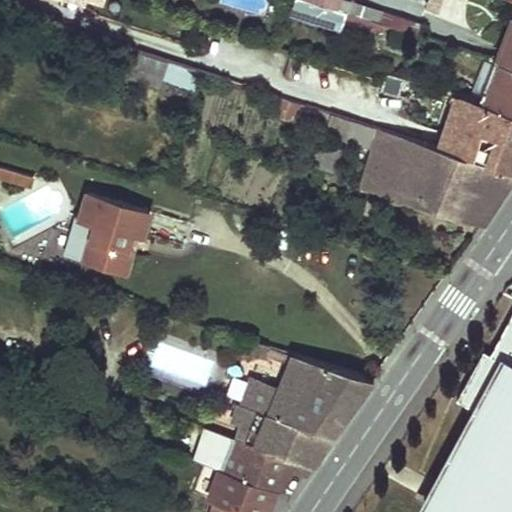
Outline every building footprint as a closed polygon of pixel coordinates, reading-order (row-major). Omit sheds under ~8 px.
[(336,9),(306,0),(297,0),(293,15),(343,30),(343,27),(346,12),(336,9)] [(338,0),(306,0),(336,9),(338,0)] [(346,12),(343,27),(388,40),(390,27),(380,23),(357,15),(346,12)] [(417,35),(421,23),(384,12),(380,23),(390,27),(412,32),(417,35)] [(412,32),(390,27),(388,40),(409,48),(412,32)] [(511,27),(506,45),(501,60),(511,64),(511,27)] [(168,61),(138,51),(131,77),(161,86),(162,80),(168,61)] [(511,64),(501,60),(483,102),(511,112),(511,64)] [(168,61),(162,80),(180,86),(186,66),(168,61)] [(180,86),(196,91),(202,72),(186,66),(180,86)] [(456,92),(439,145),(459,152),(476,99),(460,93),(456,92)] [(275,116),(299,120),(301,100),(278,97),(275,116)] [(476,99),(459,152),(511,169),(511,112),(483,102),(476,99)] [(351,118),(332,112),(325,133),(345,139),(351,118)] [(376,127),(351,118),(345,139),(373,148),(376,127)] [(379,127),(376,127),(373,148),(361,188),(483,224),(511,180),(511,169),(459,152),(439,145),(413,137),(379,127)] [(318,140),(310,164),(333,172),(341,148),(318,140)] [(34,174),(0,164),(0,176),(31,185),(34,174)] [(89,236),(82,258),(126,272),(134,249),(128,247),(134,232),(143,234),(151,211),(88,192),(79,219),(97,223),(91,237),(89,236)] [(511,511),(511,309),(490,351),(483,347),(456,397),(475,407),(423,505),(436,511),(511,511)] [(269,345),(255,341),(252,352),(265,357),(269,345)] [(236,414),(246,417),(239,437),(296,459),(313,466),(374,377),(293,353),(281,389),(271,416),(242,405),(239,403),(236,414)] [(271,416),(281,389),(253,379),(242,405),(271,416)] [(239,437),(230,433),(203,424),(193,458),(228,470),(280,489),(282,490),(296,459),(239,437)]
